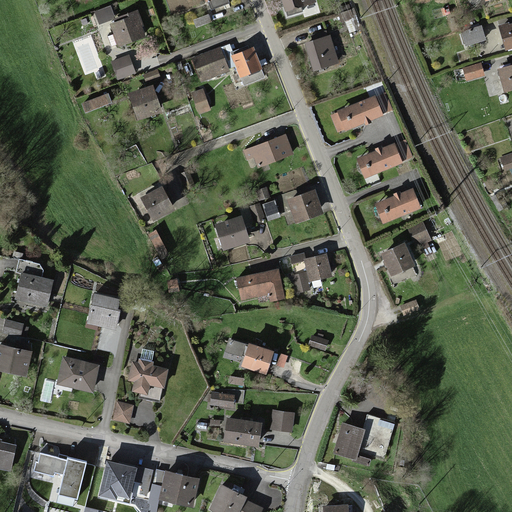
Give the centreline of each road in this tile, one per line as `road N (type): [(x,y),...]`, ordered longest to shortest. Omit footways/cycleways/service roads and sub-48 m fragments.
road 1 (tertiary): [(299,481),(328,397),(363,330),(369,296),(256,0)]
road 2 (residential): [(299,481),(0,415)]
